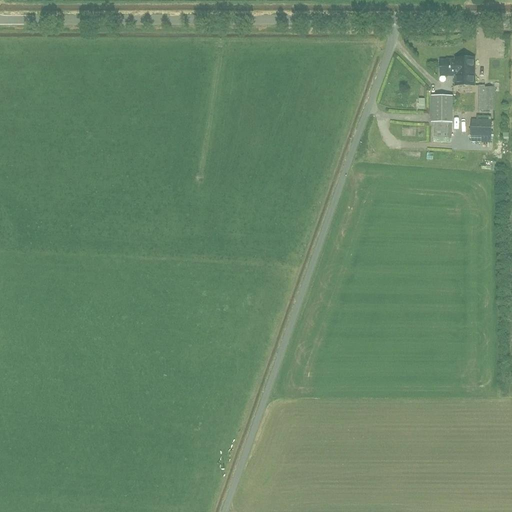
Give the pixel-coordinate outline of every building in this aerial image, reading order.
[(457,71),(461,71),(461,75),(455,75),(455,86),(474,87),(474,58),(455,58),(455,60),(454,60),(454,67),(457,67),(457,71)] [(454,67),(454,60),(453,60),(447,60),(447,62),(440,62),(440,75),(455,75),(461,75),(461,71),(457,71),(457,67),(454,67)] [(494,88),(484,89),(485,111),(494,111),(494,88)] [(433,138),(451,139),(451,123),(452,97),(431,96),(430,123),(433,123),(433,138)] [(491,121),(471,121),(471,137),(491,137),(491,121)]
